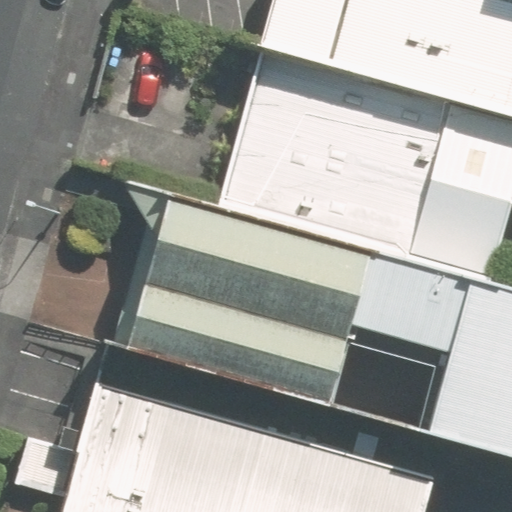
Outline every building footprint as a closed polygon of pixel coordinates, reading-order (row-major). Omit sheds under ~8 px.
[(511,0),(270,0),(258,48),(511,116),(511,0)] [(511,116),(258,48),(217,211),(365,250),(464,277),(511,289),(511,116)] [(159,195),(118,341),(323,398),(365,250),(217,211),(159,195)] [(511,289),(464,277),(422,430),(511,454),(511,289)] [(423,511),(434,478),(98,382),(60,511),(423,511)]
